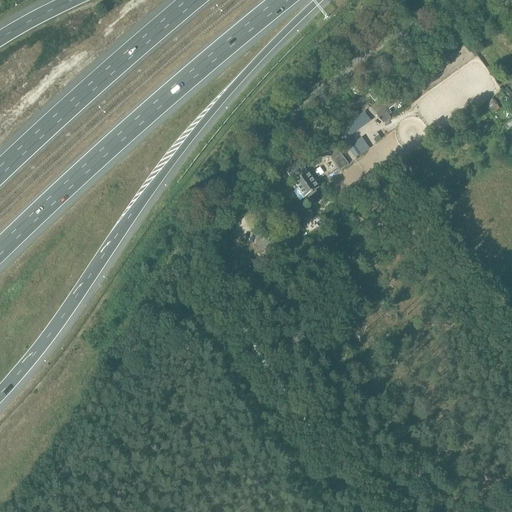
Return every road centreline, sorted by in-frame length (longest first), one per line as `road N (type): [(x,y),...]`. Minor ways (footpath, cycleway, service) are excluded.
road 1 (motorway): [(0,394),(162,173),(319,0)]
road 2 (motorway): [(0,248),(282,0)]
road 3 (unclassified): [(194,271),(220,207),(283,125),(321,86),(442,0)]
road 4 (track): [(355,511),(194,271)]
road 5 (motorway): [(192,0),(0,172)]
